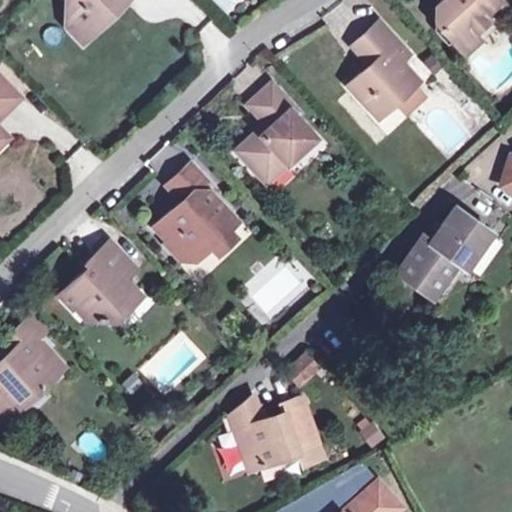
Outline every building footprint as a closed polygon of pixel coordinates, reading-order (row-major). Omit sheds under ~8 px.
[(122,0),(65,0),(65,24),(98,24),(122,0)] [(469,26),(476,33),(490,19),(489,17),(503,2),(500,0),(443,0),(443,1),(438,6),(436,23),(453,41),(469,26)] [(377,116),(417,79),(400,60),(408,53),(378,20),(351,44),(367,63),(345,82),(377,116)] [(205,57),(228,44),(215,21),(192,34),(205,57)] [(98,24),(65,24),(82,40),(98,24)] [(469,26),(453,41),(467,56),(483,40),(476,33),(469,26)] [(0,75),(0,100),(2,102),(0,103),(0,112),(18,94),(0,75)] [(263,136),(258,132),(238,152),(256,171),(265,180),(285,160),(290,163),(317,137),(305,123),(292,110),(295,107),(272,82),(249,105),(267,124),(271,128),(263,136)] [(271,128),(267,124),(258,132),(263,136),(271,128)] [(65,158),(76,177),(99,162),(88,144),(65,158)] [(167,208),(149,226),(162,241),(160,242),(172,256),(185,258),(200,243),(204,246),(236,216),(210,188),(214,184),(190,159),(166,181),(183,199),(177,205),(167,208)] [(455,261),(464,268),(464,267),(488,232),(453,207),(428,242),(419,235),(402,260),(394,272),(431,298),(443,279),(455,261)] [(124,300),(137,287),(136,286),(128,277),(136,270),(108,240),(86,262),(88,264),(59,293),(74,308),(76,306),(89,319),(101,319),(117,318),(129,306),(124,300)] [(210,256),(191,271),(197,279),(216,265),(210,256)] [(452,285),(464,268),(455,261),(443,279),(452,285)] [(143,294),(137,287),(124,300),(129,306),(143,294)] [(25,322),(39,336),(52,324),(37,309),(25,322)] [(5,342),(12,351),(0,362),(0,416),(2,419),(14,407),(17,404),(26,405),(46,385),(41,380),(62,360),(61,358),(25,322),(5,342)] [(313,365),(290,373),(296,388),(318,380),(313,365)] [(297,452),(300,461),(301,465),(322,457),(301,397),(280,403),(282,413),(263,420),(256,401),(250,395),(223,406),(233,430),(247,469),(280,458),(297,452)] [(264,406),(258,408),(263,420),(268,418),(264,406)] [(368,449),(384,442),(373,418),(357,426),(368,449)] [(297,452),(280,458),(283,466),(300,461),(297,452)] [(371,511),(363,501),(353,489),(338,499),(331,485),(304,498),(310,511),(371,511)] [(395,511),(378,490),(363,501),(371,511),(395,511)]
